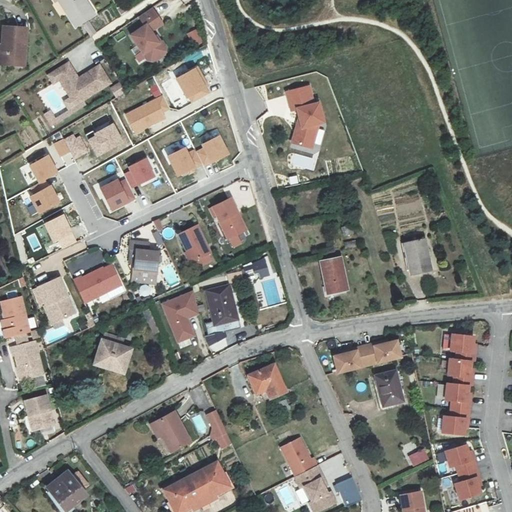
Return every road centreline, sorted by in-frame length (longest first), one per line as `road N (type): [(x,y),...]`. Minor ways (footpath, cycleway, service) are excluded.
road 1 (unclassified): [(302,330),(179,379),(78,443)]
road 2 (unclassified): [(500,307),(302,330)]
road 3 (residential): [(511,501),(492,437),(500,307)]
road 4 (residential): [(302,330),(374,511)]
road 5 (residential): [(87,243),(252,166)]
road 6 (residential): [(252,166),(203,0)]
road 7 (residential): [(302,330),(252,166)]
